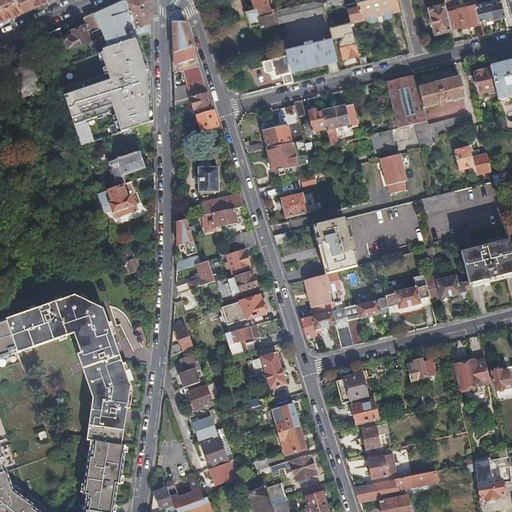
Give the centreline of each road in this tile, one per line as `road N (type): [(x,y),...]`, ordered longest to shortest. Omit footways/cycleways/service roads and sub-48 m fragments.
road 1 (residential): [(162,0),(165,288),(141,511)]
road 2 (residential): [(304,367),(224,108)]
road 3 (residential): [(511,316),(304,367)]
road 4 (residential): [(419,63),(224,108)]
road 5 (residential): [(351,511),(304,367)]
